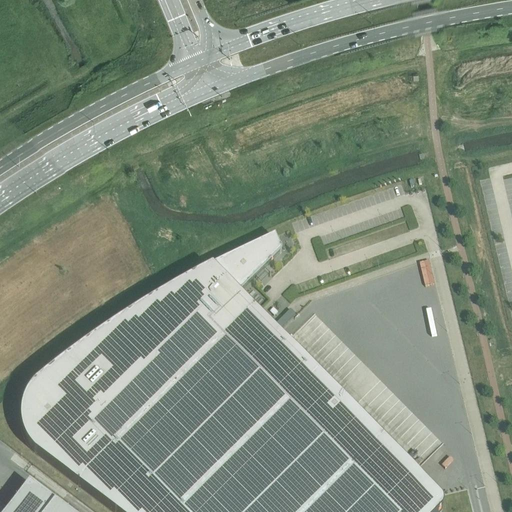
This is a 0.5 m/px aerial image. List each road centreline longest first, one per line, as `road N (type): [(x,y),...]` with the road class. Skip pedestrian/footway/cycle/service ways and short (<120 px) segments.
road 1 (primary): [(218,86),(387,33),(511,10)]
road 2 (primary): [(0,207),(148,117),(218,86)]
road 3 (primary): [(194,61),(0,170)]
road 4 (primary): [(384,0),(215,53)]
